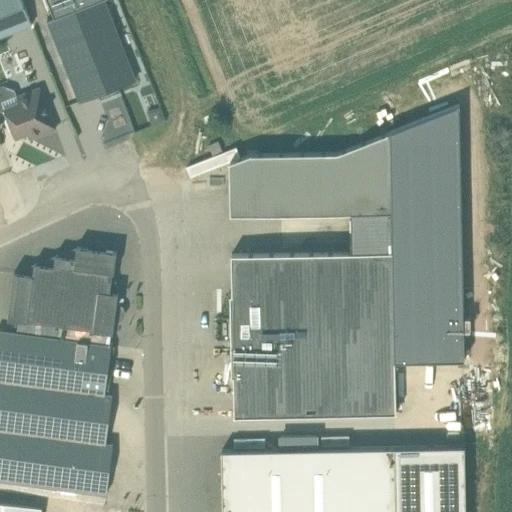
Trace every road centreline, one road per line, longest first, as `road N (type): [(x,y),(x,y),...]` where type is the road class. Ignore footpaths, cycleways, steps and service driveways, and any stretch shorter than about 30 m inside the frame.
road 1 (unclassified): [(161,511),(156,236),(144,212)]
road 2 (unclassified): [(0,245),(112,195),(144,212)]
